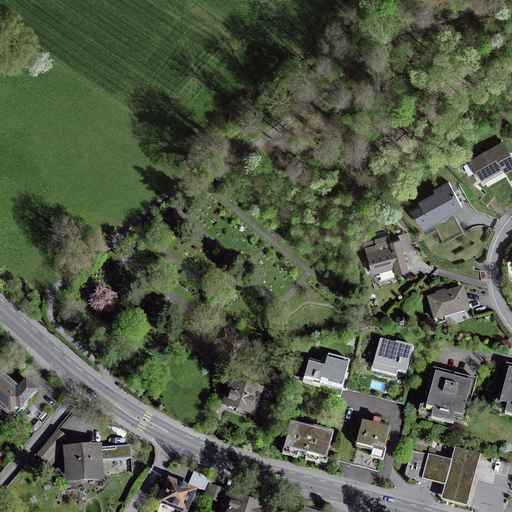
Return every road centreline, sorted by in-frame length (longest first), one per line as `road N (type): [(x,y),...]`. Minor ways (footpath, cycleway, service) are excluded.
road 1 (primary): [(173,437),(247,467),(413,511)]
road 2 (residential): [(86,383),(0,488)]
road 3 (residential): [(511,331),(489,288),(511,220)]
